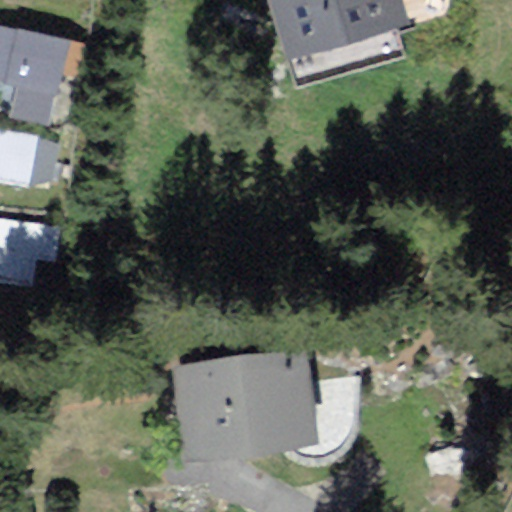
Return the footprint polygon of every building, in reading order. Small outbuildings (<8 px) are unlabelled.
[(271,0),(289,57),(409,20),(402,0),(271,0)] [(0,19),(0,71),(30,78),(24,107),(56,114),(73,31),(1,16),(0,19)] [(0,123),(0,170),(32,177),(42,133),(0,123)] [(0,212),(0,272),(50,276),(53,216),(0,212)] [(320,435),(307,343),(173,362),(186,454),(320,435)]
